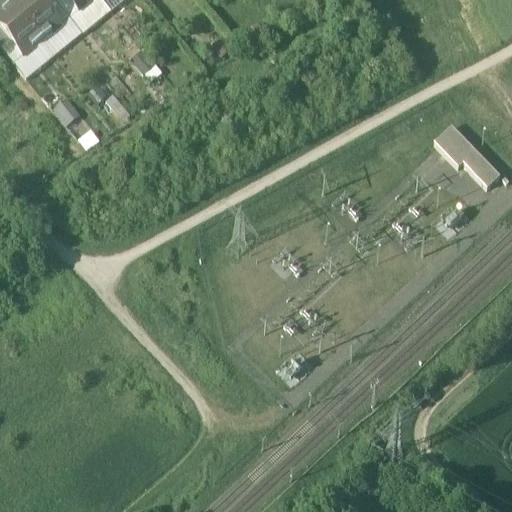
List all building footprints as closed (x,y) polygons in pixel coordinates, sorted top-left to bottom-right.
[(45,15),(32,0),(23,0),(10,11),(41,48),(59,32),(45,15)] [(55,8),(48,0),(32,0),(45,15),(55,8)] [(64,0),(78,17),(97,2),(95,0),(64,0)] [(41,48),(10,11),(0,19),(0,35),(8,46),(23,63),(41,48)] [(0,53),(8,46),(0,35),(0,53)] [(69,105),(56,116),(69,132),(82,121),(69,105)] [(488,196),(500,184),(453,133),(434,150),(457,175),(464,169),(488,196)]
